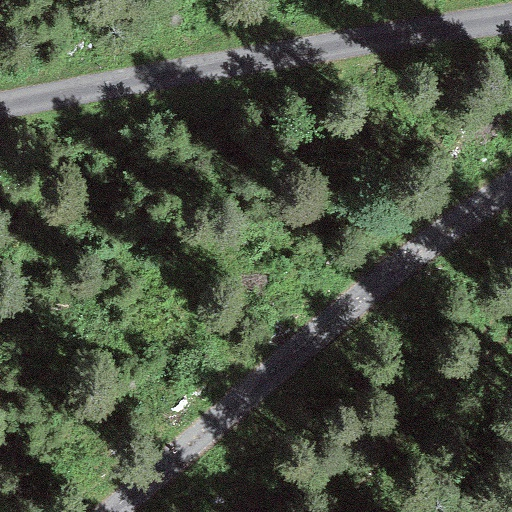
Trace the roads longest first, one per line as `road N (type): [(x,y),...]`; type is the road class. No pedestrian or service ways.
road 1 (track): [(511,18),(276,50),(0,109)]
road 2 (track): [(118,511),(391,275),(511,186)]
